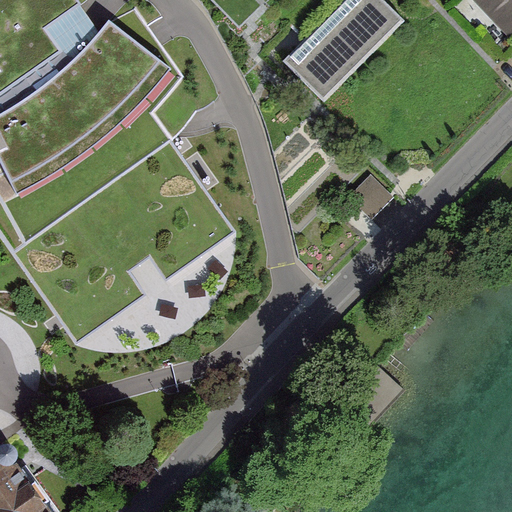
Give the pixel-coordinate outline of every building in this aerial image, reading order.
[(0,196),(25,244),(17,249),(77,341),(142,298),(125,273),(151,254),(168,279),(231,231),(152,111),(181,79),(135,10),(93,31),(71,0),(0,0),(0,26),(2,29),(0,30),(0,196)] [(381,0),(345,0),(283,63),(324,104),(405,23),(381,0)] [(511,0),(483,0),(511,29),(511,0)] [(376,219),(395,198),(371,176),(352,197),(376,219)] [(76,511),(24,444),(0,462),(0,507),(3,511),(76,511)]
